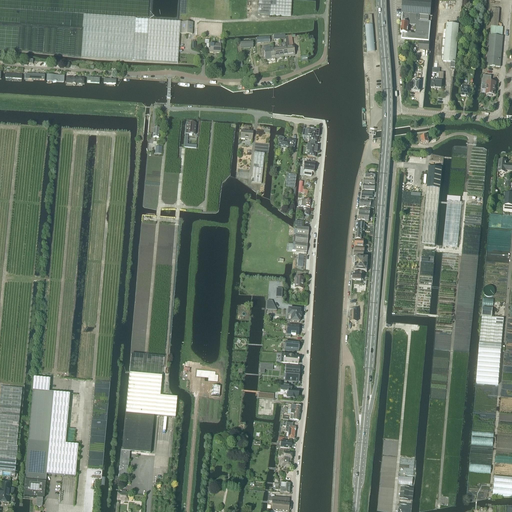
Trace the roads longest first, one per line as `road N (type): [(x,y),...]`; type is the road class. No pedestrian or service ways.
road 1 (unclassified): [(294,511),(322,129),(256,113),(167,108)]
road 2 (primary): [(364,409),(387,117),(381,0)]
road 3 (primary): [(364,409),(376,377),(392,165),(365,159)]
road 4 (unclassified): [(169,73),(279,79),(314,65),(324,55),(328,0)]
road 5 (residential): [(343,352),(365,159)]
road 6 (unclassified): [(0,65),(169,73)]
road 7 (residential): [(335,511),(343,352)]
